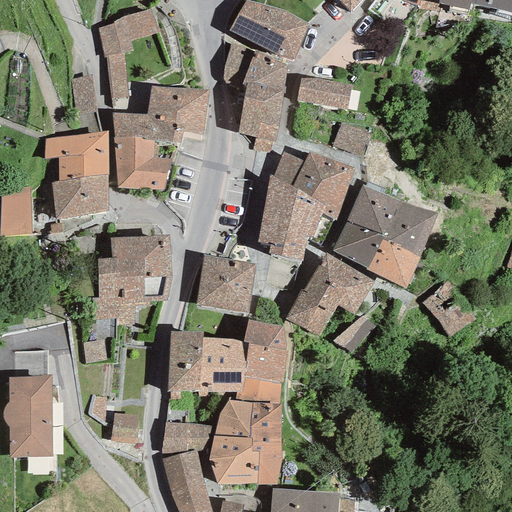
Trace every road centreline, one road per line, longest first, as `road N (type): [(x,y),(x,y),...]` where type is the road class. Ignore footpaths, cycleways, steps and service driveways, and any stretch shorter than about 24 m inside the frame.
road 1 (residential): [(189,253),(178,245),(174,224),(151,209),(119,212),(109,121),(90,53),(62,0)]
road 2 (tertiary): [(171,511),(153,443),(165,334),(189,253)]
road 3 (tertiary): [(189,253),(216,154),(218,105),(208,61),(223,0)]
